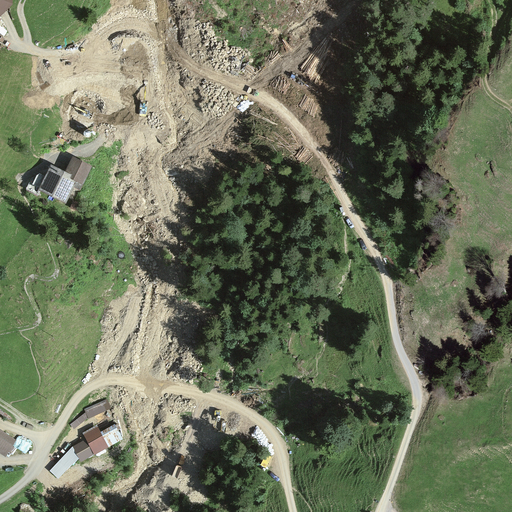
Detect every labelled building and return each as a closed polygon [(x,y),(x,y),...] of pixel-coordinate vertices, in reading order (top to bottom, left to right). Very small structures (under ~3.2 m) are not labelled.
[(0,0),(0,19),(13,6),(12,0),(1,0),(2,0),(0,0)] [(165,91),(179,90),(177,72),(162,74),(165,91)] [(81,100),(70,117),(85,127),(96,109),(81,100)] [(60,164),(49,189),(72,199),(81,179),(89,183),(97,165),(80,158),(75,170),(60,164)] [(85,408),(89,418),(107,412),(103,402),(85,408)] [(0,410),(1,409),(0,408),(0,449),(5,453),(16,437),(0,426),(0,410)] [(168,428),(169,412),(155,411),(155,412),(142,411),(141,425),(168,428)] [(87,438),(74,445),(81,458),(123,436),(115,421),(100,429),(97,424),(84,431),(87,438)]
